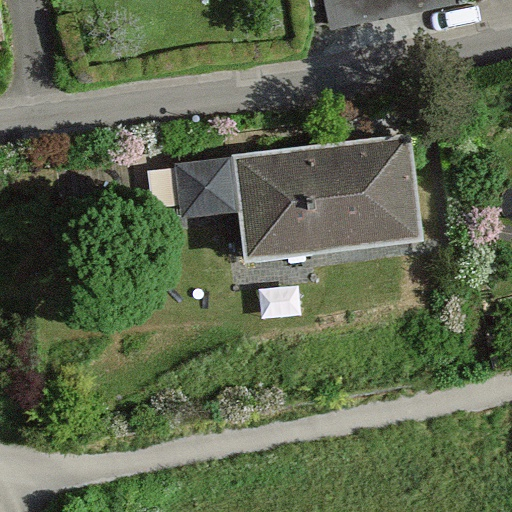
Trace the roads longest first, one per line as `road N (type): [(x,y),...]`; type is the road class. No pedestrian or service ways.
road 1 (residential): [(511,28),(228,92),(0,119)]
road 2 (residential): [(511,380),(447,400),(157,455),(0,448)]
